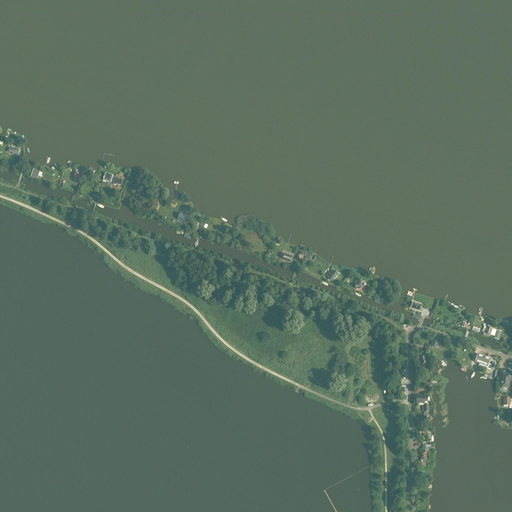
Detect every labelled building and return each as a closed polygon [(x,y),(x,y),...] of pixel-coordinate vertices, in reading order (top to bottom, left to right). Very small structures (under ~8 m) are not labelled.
[(38,176),(39,172),(33,170),(32,174),(31,177),(37,179),(38,176)] [(105,174),(103,181),(108,183),(107,184),(113,186),(114,185),(116,185),(116,184),(121,186),(123,180),(112,177),(113,176),(105,174)] [(181,215),(178,220),(187,223),(189,218),(188,217),(189,215),(186,214),(185,215),(183,216),(181,215)] [(285,254),(283,260),(291,262),(293,257),(285,254)] [(331,270),(327,276),(330,281),(333,282),(339,275),(336,272),(335,273),(331,270)] [(499,340),(502,332),(496,330),(494,339),(499,340)] [(441,347),(443,343),(433,340),(431,346),(436,348),(437,345),(441,347)] [(477,355),(474,362),(486,367),(489,359),(482,357),(477,355)] [(508,388),(509,381),(510,381),(510,380),(511,375),(505,375),(505,371),(501,371),(500,379),(502,379),(501,387),(502,387),(503,389),(505,389),(506,389),(508,388)]
